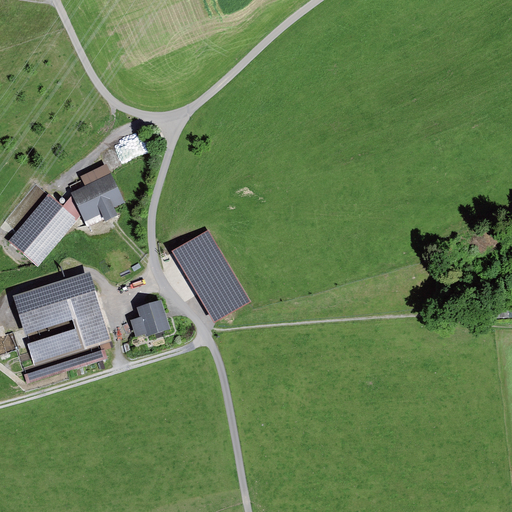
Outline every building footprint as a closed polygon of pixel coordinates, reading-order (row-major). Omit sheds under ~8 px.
[(85,187),(71,194),(72,197),(82,217),(85,223),(101,215),(105,223),(118,216),(114,208),(124,203),(106,166),(81,178),(85,187)] [(48,195),(8,242),(38,268),(79,221),(63,207),(48,195)] [(72,197),(63,207),(79,221),(82,217),(72,197)] [(207,231),(172,253),(215,324),(251,302),(207,231)] [(120,260),(116,263),(121,270),(125,266),(120,260)] [(89,273),(12,297),(24,336),(73,321),(75,330),(28,345),(34,365),(100,345),(111,341),(89,273)] [(140,318),(131,321),(136,338),(145,335),(147,338),(170,330),(161,301),(137,309),(140,318)] [(113,347),(111,341),(100,345),(102,351),(105,350),(113,347)] [(102,351),(24,376),(27,384),(107,359),(105,350),(102,351)]
